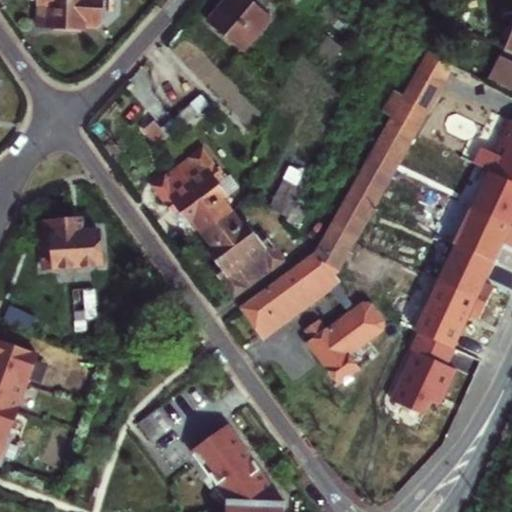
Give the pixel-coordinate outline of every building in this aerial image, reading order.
[(40,0),(41,2),(40,26),(85,29),(85,25),(96,25),(102,20),(103,0),(40,0)] [(253,0),(223,0),(207,20),(242,50),(271,15),(266,11),(253,0)] [(253,0),(266,11),(275,0),(253,0)] [(418,46),(427,51),(438,26),(428,22),(418,46)] [(438,26),(427,51),(443,59),(454,32),(438,26)] [(330,276),(337,271),(448,62),(443,59),(427,51),(403,95),(394,91),(383,110),(392,114),(387,124),(317,251),(241,306),(263,338),(289,319),(282,309),(330,276)] [(511,60),(498,54),(487,79),(511,90),(511,60)] [(203,98),(193,107),(201,117),(212,109),(203,98)] [(193,122),(201,117),(193,107),(185,112),(193,122)] [(193,122),(185,112),(176,119),(183,129),(193,122)] [(486,168),(511,179),(511,118),(508,117),(493,150),(479,144),(471,161),(486,168)] [(160,145),(170,137),(157,120),(147,128),(160,145)] [(225,177),(206,150),(195,158),(180,169),(219,223),(234,213),(224,200),(229,197),(219,182),(225,177)] [(511,179),(486,168),(469,205),(511,223),(511,179)] [(206,232),(219,223),(180,169),(156,187),(163,197),(175,214),(181,209),(191,223),(197,220),(206,232)] [(282,210),(291,189),(277,183),(269,205),(282,210)] [(511,223),(469,205),(453,241),(492,259),(500,243),(503,239),(511,243),(511,241),(511,223)] [(219,223),(260,279),(275,268),(286,260),(270,240),(265,232),(257,237),(247,223),(243,226),(234,213),(219,223)] [(84,232),(83,220),(73,220),(41,223),(45,268),(61,266),(66,270),(74,270),(77,265),(102,263),(99,230),(84,232)] [(206,232),(215,245),(210,250),(220,264),(214,268),(227,288),(234,297),(260,279),(219,223),(206,232)] [(492,259),(453,241),(436,278),(484,300),(492,284),(483,280),(487,270),(492,259)] [(348,316),(355,311),(330,276),(282,309),(289,319),(330,290),(348,316)] [(413,328),(417,329),(452,345),(462,323),(467,311),(478,315),(484,300),(436,278),(413,328)] [(354,371),(359,367),(349,353),(380,328),(382,322),(370,306),(362,305),(355,311),(348,316),(331,329),(329,327),(325,329),(313,338),(309,342),(328,367),(338,382),(340,381),(347,383),(353,379),(354,371)] [(36,317),(11,306),(5,320),(32,331),(36,317)] [(320,322),(308,332),(313,338),(325,329),(320,322)] [(452,345),(417,329),(409,346),(412,348),(389,397),(421,411),(428,396),(437,401),(445,384),(453,366),(444,362),(452,345)] [(39,355),(0,341),(0,465),(2,467),(11,439),(9,439),(39,355)] [(162,408),(140,423),(154,443),(176,427),(162,408)] [(258,466),(229,426),(192,453),(209,477),(211,475),(230,503),(235,503),(234,511),(284,511),(284,502),(275,502),(276,490),(258,466)]
